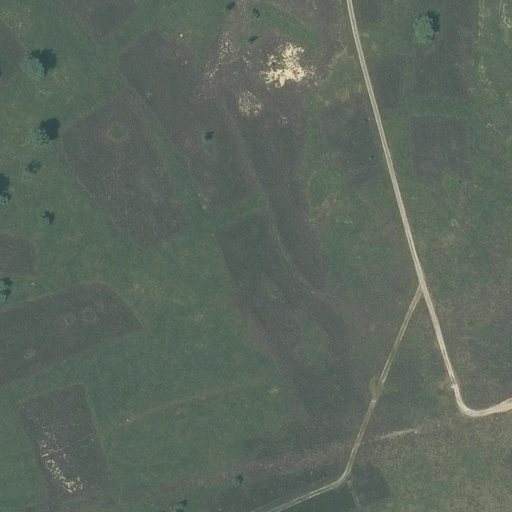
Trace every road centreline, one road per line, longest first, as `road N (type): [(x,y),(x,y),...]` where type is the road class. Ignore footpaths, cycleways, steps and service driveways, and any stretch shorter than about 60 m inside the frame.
road 1 (track): [(348,0),(458,409),(470,416),(511,405)]
road 2 (track): [(276,511),(344,475),(422,282)]
